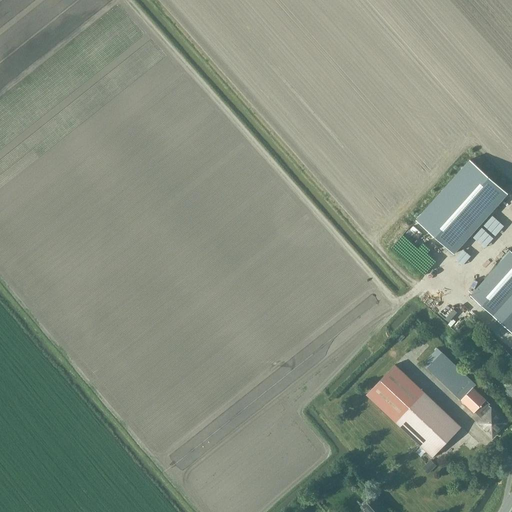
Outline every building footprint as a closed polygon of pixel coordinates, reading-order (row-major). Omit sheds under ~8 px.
[(508,193),(470,160),(416,220),(454,254),(508,193)] [(404,247),(411,232),(405,229),(398,244),(404,247)] [(422,239),(425,234),(414,229),(411,234),(422,239)] [(410,247),(406,252),(421,266),(425,261),(410,247)] [(493,316),(511,293),(511,251),(470,295),(493,316)] [(511,333),(511,293),(493,316),(511,333)] [(480,330),(476,334),(484,343),(488,339),(480,330)] [(429,360),(444,347),(441,344),(426,357),(429,360)] [(433,458),(462,427),(395,364),(366,395),(433,458)] [(507,386),(511,382),(507,376),(501,380),(507,386)] [(461,401),(473,413),(474,412),(486,400),(473,388),(461,401)] [(481,418),(476,424),(493,439),(508,423),(492,407),(491,408),(489,405),(481,413),(483,415),(481,418)] [(428,464),(422,469),(428,475),(433,469),(428,464)] [(386,511),(387,510),(375,495),(360,507),(364,511),(386,511)]
